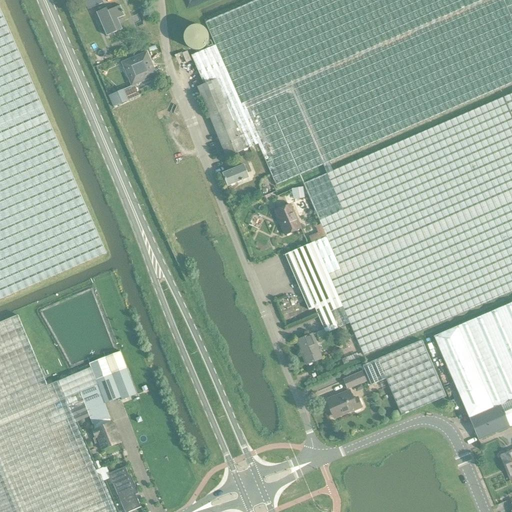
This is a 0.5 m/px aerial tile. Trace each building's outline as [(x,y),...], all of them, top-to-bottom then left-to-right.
[(100,0),(83,0),(84,0),(88,9),(102,2),(100,0)] [(226,158),(258,144),(276,186),(323,165),(329,163),(511,83),(511,0),(257,0),(205,23),(215,46),(192,56),(204,85),(197,87),(226,158)] [(107,36),(122,29),(117,19),(125,16),(120,6),(107,11),(106,9),(96,13),(107,36)] [(0,299),(106,253),(0,8),(0,299)] [(191,62),(187,52),(182,54),(186,64),(191,62)] [(146,53),(122,63),(132,85),(156,75),(146,53)] [(124,90),(109,96),(113,106),(128,100),(124,90)] [(511,291),(511,93),(333,171),(329,163),(323,165),(327,174),(303,184),(321,224),(315,227),(318,233),(309,237),(312,243),(309,245),(285,255),(297,283),(309,311),(315,308),(318,315),(319,317),(326,333),(350,323),(364,356),(511,291)] [(228,186),(248,178),(247,174),(251,172),(245,156),(235,160),(238,168),(223,174),(228,186)] [(302,188),(292,189),(293,197),(303,196),(302,188)] [(290,205),(275,211),(285,235),(300,229),(290,205)] [(511,302),(434,337),(469,418),(500,405),(510,427),(511,426),(511,302)] [(18,315),(0,322),(0,511),(115,511),(101,475),(98,476),(76,423),(89,417),(94,430),(112,423),(105,404),(121,398),(121,400),(137,394),(120,351),(114,354),(87,365),(88,369),(47,386),(18,315)] [(312,335),(298,340),(307,364),(322,359),(312,335)] [(371,385),(385,379),(401,416),(446,397),(422,341),(363,366),(371,385)] [(363,372),(343,379),(347,389),(367,382),(363,372)] [(334,397),(326,400),(333,417),(351,409),(352,411),(361,407),(357,398),(353,400),(349,390),(334,397)] [(469,418),(479,441),(510,427),(500,405),(469,418)] [(94,430),(92,431),(95,438),(93,438),(95,444),(99,443),(102,450),(120,442),(113,423),(112,423),(94,430)] [(136,495),(138,494),(131,476),(129,476),(125,467),(108,474),(112,484),(113,484),(125,511),(129,511),(141,507),(136,495)]
